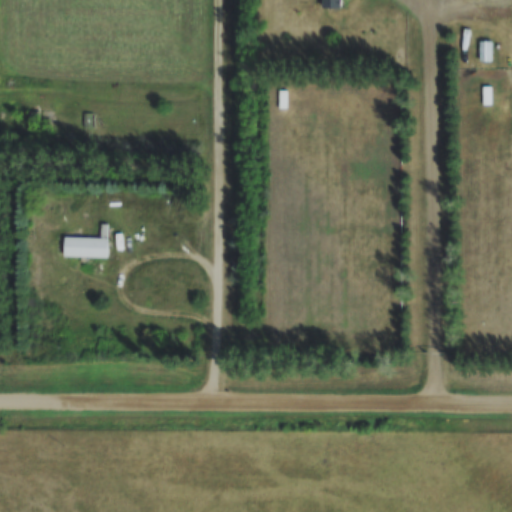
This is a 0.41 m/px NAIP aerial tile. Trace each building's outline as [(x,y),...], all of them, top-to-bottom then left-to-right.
[(326,0),(326,7),(343,8),(343,0),(326,0)] [(494,61),(494,40),(481,40),(481,61),(494,61)] [(289,108),(289,90),(280,90),(280,108),(289,108)] [(52,110),(30,110),(30,124),(52,124),(52,110)] [(95,136),(95,113),(84,113),(84,136),(95,136)] [(109,224),(101,224),(101,238),(66,237),(65,257),(109,258),(109,224)]
